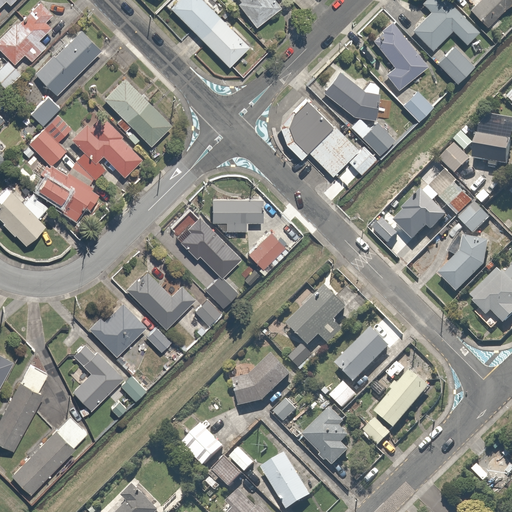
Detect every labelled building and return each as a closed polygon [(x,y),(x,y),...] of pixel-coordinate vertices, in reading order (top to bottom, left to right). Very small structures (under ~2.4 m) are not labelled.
[(252,46),(206,0),(177,0),(172,5),(233,65),(252,46)] [(282,9),(275,0),(239,0),(258,26),(282,9)] [(481,29),(450,0),(423,0),(422,1),(431,11),(413,29),(433,48),(452,29),(467,43),(481,29)] [(511,0),(477,0),(469,8),(487,25),(511,0)] [(40,2),(18,24),(15,21),(0,36),(0,47),(10,58),(14,62),(24,52),(33,61),(58,36),(47,25),(56,17),(40,2)] [(430,65),(393,21),(373,37),(396,66),(387,73),(400,89),(430,65)] [(78,28),(35,71),(57,94),(100,51),(78,28)] [(22,74),(8,60),(0,67),(0,83),(7,90),(22,74)] [(364,91),(341,72),(326,91),(354,114),(376,117),(380,94),(364,91)] [(132,126),(149,144),(172,121),(125,74),(102,97),(120,115),(114,120),(126,132),(132,126)] [(417,87),(401,103),(417,120),(434,103),(417,87)] [(355,146),(303,93),(271,125),(297,152),(304,145),(330,171),(355,146)] [(29,112),(43,125),(56,112),(60,107),(46,94),(29,112)] [(53,162),(67,148),(62,144),(70,137),(76,130),(56,112),(43,125),(27,142),(48,161),(51,164),(53,162)] [(76,130),(70,137),(84,151),(67,170),(89,183),(105,166),(98,159),(103,154),(124,174),(141,157),(119,137),(123,133),(102,113),(92,123),(87,119),(76,130)] [(360,116),(350,126),(379,153),(396,135),(380,120),(372,128),(360,116)] [(474,158),(509,163),(511,142),(511,119),(490,116),(488,135),(478,133),(474,158)] [(453,142),(439,158),(456,174),(471,159),(453,142)] [(67,170),(53,162),(51,164),(48,161),(40,174),(43,176),(38,185),(58,197),(53,205),(80,220),(86,210),(93,214),(105,193),(89,183),(67,170)] [(48,208),(32,192),(23,201),(11,189),(0,200),(0,218),(26,244),(46,224),(39,216),(48,208)] [(450,217),(424,190),(394,219),(414,240),(428,226),(434,232),(450,217)] [(264,197),(213,196),(212,221),(219,221),(219,229),(227,229),(227,236),(247,237),(247,221),(263,221),(264,197)] [(200,215),(177,239),(195,258),(200,253),(224,277),(243,258),(200,215)] [(289,249),(269,231),(248,253),(268,272),(289,249)] [(486,265),(491,240),(466,235),(462,253),(440,276),(459,294),(486,265)] [(263,272),(255,266),(244,278),(251,285),(263,272)] [(171,294),(147,267),(126,286),(164,327),(195,297),(182,283),(171,294)] [(511,279),(501,268),(470,297),(488,315),(494,309),(507,323),(511,317),(511,279)] [(238,295),(218,275),(204,290),(223,309),(238,295)] [(346,309),(327,288),(288,323),(310,347),(321,336),(329,344),(345,329),(335,319),(346,309)] [(223,312),(206,296),(195,309),(211,324),(223,312)] [(132,349),(144,336),(150,329),(120,301),(103,320),(99,316),(88,327),(118,355),(128,345),(132,349)] [(152,330),(145,337),(161,351),(171,339),(156,325),(152,330)] [(356,383),(392,347),(373,328),(337,364),(356,383)] [(124,377),(97,349),(93,353),(84,343),(71,355),(89,373),(72,389),(90,409),(124,377)] [(316,357),(302,343),(288,356),(303,370),(316,357)] [(294,374),(275,353),(250,376),(235,379),(241,405),(266,400),(294,374)] [(0,377),(9,360),(0,355),(0,377)] [(406,368),(398,360),(385,373),(392,381),(406,368)] [(0,416),(0,442),(14,449),(43,392),(36,389),(45,371),(27,362),(0,416)] [(433,387),(413,369),(376,411),(397,428),(433,387)] [(146,388),(131,373),(118,386),(133,400),(146,388)] [(388,386),(380,377),(369,387),(377,396),(388,386)] [(357,393),(343,380),(329,396),(342,409),(357,393)] [(295,411),(285,398),(271,409),(282,422),(295,411)] [(127,410),(118,399),(109,407),(118,417),(127,410)] [(347,420),(333,407),(303,437),(334,468),(352,450),(345,443),(351,437),(341,426),(347,420)] [(34,495),(77,452),(74,448),(89,433),(70,414),(12,472),(34,495)] [(393,431),(376,416),(362,432),(379,447),(393,431)] [(224,445),(201,424),(184,443),(207,464),(224,445)] [(314,497),(288,452),(263,467),(288,511),(314,497)] [(245,472),(229,455),(211,472),(227,489),(245,472)] [(481,462),(473,470),(486,482),(493,474),(481,462)] [(159,511),(162,510),(134,483),(123,494),(130,501),(119,511),(159,511)] [(269,511),(244,486),(228,501),(235,508),(230,511),(269,511)] [(101,511),(94,503),(88,509),(90,511),(101,511)]
